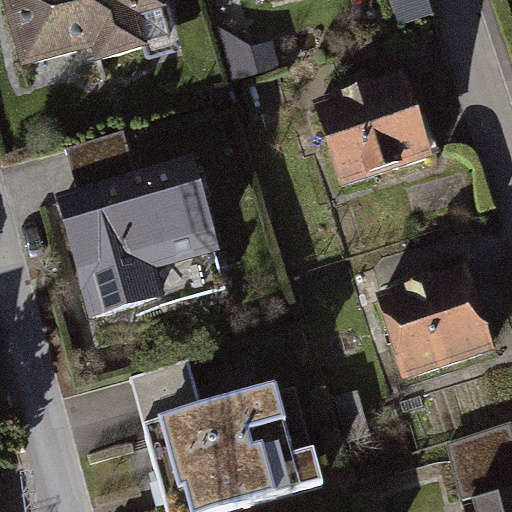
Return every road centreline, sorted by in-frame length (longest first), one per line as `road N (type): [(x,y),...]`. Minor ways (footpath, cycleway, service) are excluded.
road 1 (residential): [(0,262),(67,511)]
road 2 (residential): [(458,0),(511,169)]
